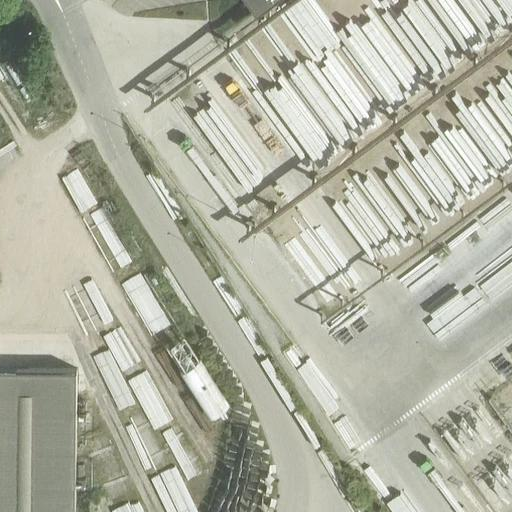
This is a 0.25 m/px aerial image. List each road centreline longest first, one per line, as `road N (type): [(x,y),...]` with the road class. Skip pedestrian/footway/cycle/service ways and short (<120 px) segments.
road 1 (unknown): [(404,338),(228,83),(190,48),(63,13),(90,0)]
road 2 (unknown): [(63,13),(102,51),(179,182),(331,395)]
road 3 (unknown): [(404,338),(331,395),(411,511)]
road 4 (unknown): [(511,225),(458,271),(415,327)]
